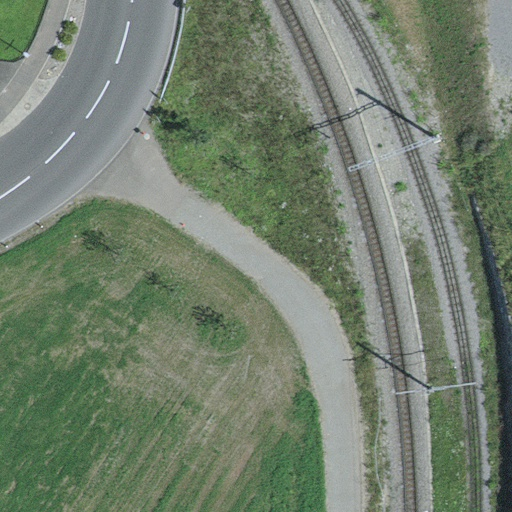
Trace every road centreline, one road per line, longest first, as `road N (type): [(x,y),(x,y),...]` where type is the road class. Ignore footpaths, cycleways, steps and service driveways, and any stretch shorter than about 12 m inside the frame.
road 1 (secondary): [(377,0),(342,283),(292,511)]
road 2 (tertiary): [(131,0),(117,60),(84,120),(0,197)]
